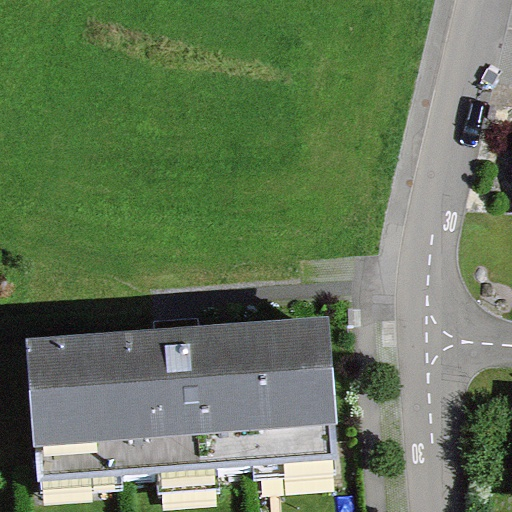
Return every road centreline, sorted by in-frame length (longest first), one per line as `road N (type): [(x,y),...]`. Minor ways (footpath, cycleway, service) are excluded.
road 1 (residential): [(422,337),(425,241),(482,0)]
road 2 (residential): [(432,511),(422,337)]
